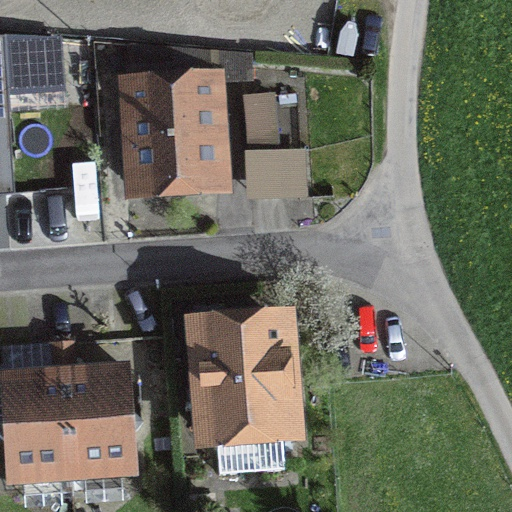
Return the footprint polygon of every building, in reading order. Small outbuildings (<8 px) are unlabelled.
[(1,37),(0,36),(0,194),(13,193),(1,37)] [(139,185),(215,181),(213,81),(250,80),(251,55),(133,46),(139,185)] [(286,153),(251,154),(253,194),(288,193),(286,153)] [(200,331),(208,437),(217,436),(220,473),(284,468),(281,431),(290,431),(282,325),(200,331)] [(65,374),(72,478),(134,474),(131,436),(143,423),(129,411),(126,369),(65,374)] [(72,478),(65,374),(3,378),(6,420),(0,427),(0,438),(8,445),(11,483),(72,478)]
